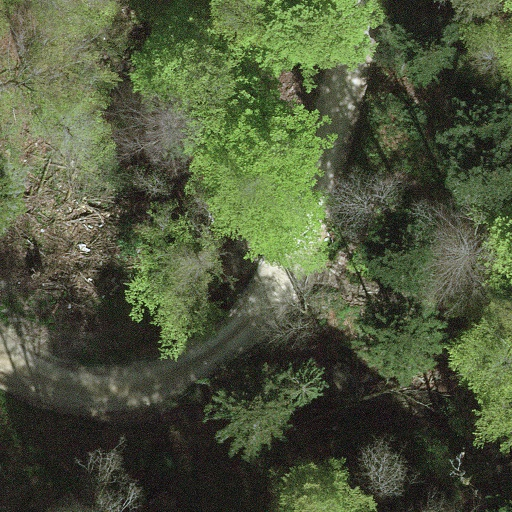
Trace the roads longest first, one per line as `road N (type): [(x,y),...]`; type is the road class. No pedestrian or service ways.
road 1 (track): [(292,259),(268,314),(186,373),(97,393),(43,382),(0,354)]
road 2 (track): [(372,0),(292,259)]
